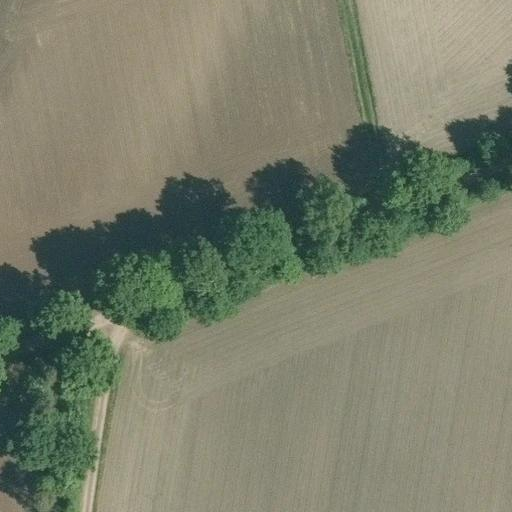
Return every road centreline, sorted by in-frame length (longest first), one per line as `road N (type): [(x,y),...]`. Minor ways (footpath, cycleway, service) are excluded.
road 1 (track): [(511,163),(116,319)]
road 2 (track): [(116,319),(85,511)]
road 3 (track): [(116,319),(0,363)]
